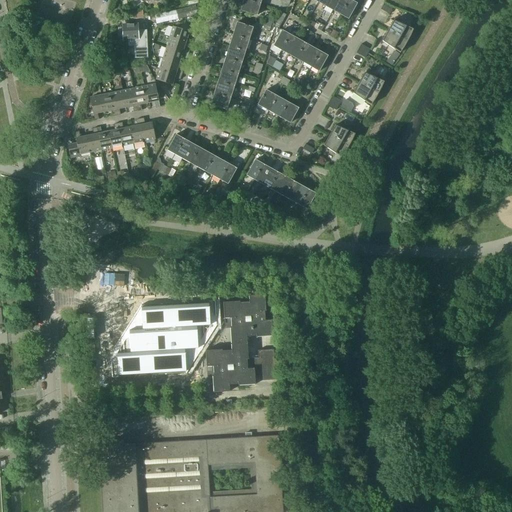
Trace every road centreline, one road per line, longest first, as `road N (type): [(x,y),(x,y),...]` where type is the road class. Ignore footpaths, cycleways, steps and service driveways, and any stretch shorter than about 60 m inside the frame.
road 1 (tertiary): [(57,511),(40,178)]
road 2 (residential): [(290,148),(179,109),(214,0)]
road 3 (tertiary): [(40,178),(97,0)]
road 4 (residential): [(290,148),(378,0)]
